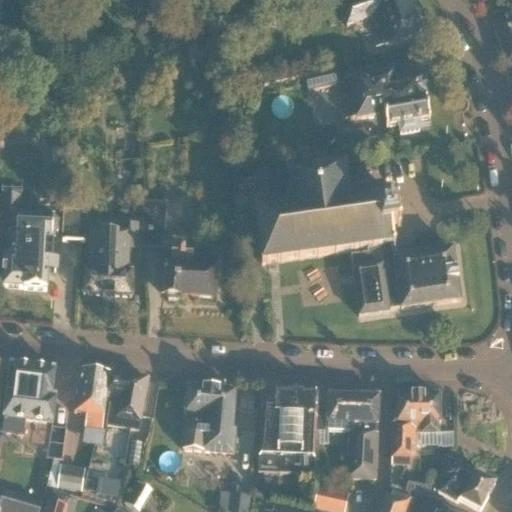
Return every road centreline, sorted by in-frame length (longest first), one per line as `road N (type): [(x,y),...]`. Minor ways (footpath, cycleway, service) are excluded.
road 1 (unclassified): [(383,371),(0,343)]
road 2 (residential): [(511,244),(491,106),(455,0)]
road 3 (residential): [(371,511),(382,475),(383,371)]
road 4 (unclassified): [(511,371),(383,371)]
